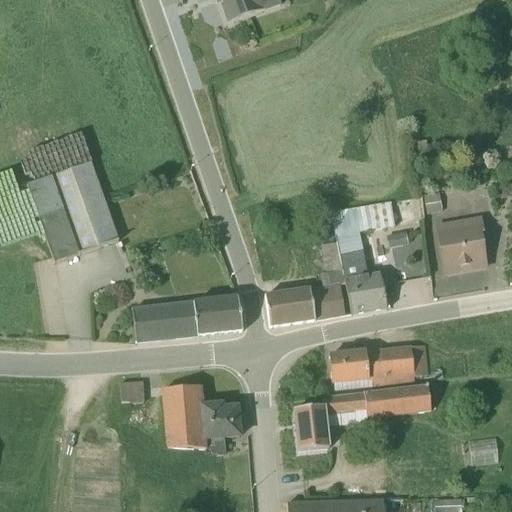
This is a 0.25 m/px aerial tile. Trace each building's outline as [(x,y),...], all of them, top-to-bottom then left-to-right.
[(216,0),(225,27),(279,8),(276,0),(216,0)] [(89,166),(24,188),(52,267),(116,245),(89,166)] [(422,199),(425,217),(440,214),(437,196),(422,199)] [(358,236),(393,230),(388,205),(328,215),(349,318),(384,312),(377,276),(366,277),(358,236)] [(435,228),(443,277),(483,270),(477,236),(481,235),(479,221),(435,228)] [(342,287),(334,245),(314,249),(316,267),(317,267),(320,290),(262,299),(267,331),(342,319),(337,288),(342,287)] [(394,282),(397,303),(431,299),(429,279),(394,282)] [(241,334),(236,301),(130,312),(133,346),(133,347),(241,334)] [(408,351),(326,359),(329,387),(331,386),(332,394),(412,386),(412,380),(425,378),(422,350),(408,351)] [(121,384),(122,404),(145,403),(144,383),(121,384)] [(364,423),(428,416),(425,389),(319,401),(320,410),(291,414),(296,455),(328,451),(325,432),(355,429),(363,424),(364,423)] [(160,393),(166,452),(202,453),(203,460),(221,459),(220,441),(237,440),(235,411),(220,411),(219,408),(200,409),(198,390),(160,393)] [(467,443),(469,468),(496,465),(493,441),(467,443)] [(433,504),(432,511),(459,511),(460,503),(433,504)]
